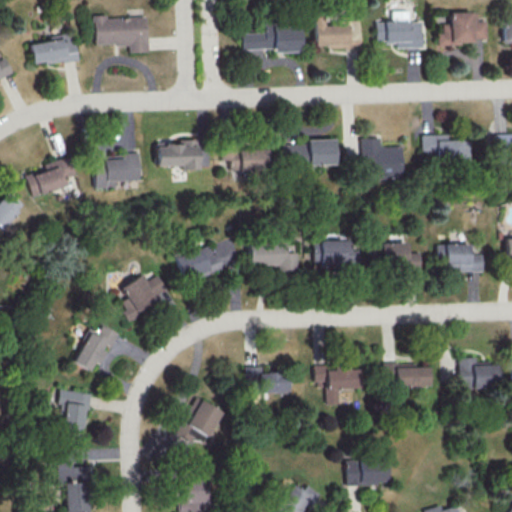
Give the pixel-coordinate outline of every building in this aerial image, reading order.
[(419,47),(418,21),(406,21),(405,10),(388,10),(388,20),(373,21),(373,42),(393,41),(393,47),(419,47)] [(435,44),(469,43),(469,38),(483,37),(483,21),(473,21),(473,11),(446,12),(447,32),(434,32),(435,44)] [(511,42),(511,15),(498,16),(499,43),(511,42)] [(145,51),(144,16),(91,17),(92,44),(126,44),(126,52),(145,51)] [(311,47),(357,46),(356,21),(324,21),(324,16),(310,16),(311,47)] [(261,32),(239,32),(239,48),(270,48),(270,51),(297,51),(297,25),(261,25),(261,32)] [(46,35),(47,40),(27,43),(30,65),(74,58),(70,31),(46,35)] [(2,56),(0,57),(0,74),(9,70),(2,56)] [(511,132),(492,133),(493,161),(511,160),(511,132)] [(418,133),(418,151),(432,151),(432,159),(467,160),(467,139),(446,139),(446,133),(418,133)] [(398,145),(376,145),(376,136),(356,136),(357,156),(360,156),(361,179),(398,178),(398,145)] [(305,164),(332,163),(331,137),(304,138),(305,164)] [(152,146),(153,165),(177,164),(177,169),(194,169),(194,143),(161,144),(161,146),(152,146)] [(279,144),(280,166),(304,165),(303,143),(279,144)] [(264,147),(218,146),(218,159),(226,160),(226,169),(263,169),(264,147)] [(134,152),(102,154),(102,150),(88,151),(91,188),(112,187),(111,180),(136,178),(134,152)] [(65,184),(63,176),(71,174),(65,155),(40,163),(41,168),(22,174),(29,195),(65,184)] [(0,225),(20,204),(3,188),(0,191),(0,225)] [(511,236),(501,237),(501,261),(511,260),(511,236)] [(349,239),(309,240),(310,266),(356,265),(355,246),(349,246),(349,239)] [(376,242),(377,270),(417,268),(416,251),(403,252),(403,241),(376,242)] [(275,264),(275,270),(294,269),(293,251),(283,252),(283,242),(245,243),(245,265),(275,264)] [(433,243),(433,264),(455,264),(455,270),(478,270),(478,254),(465,254),(465,243),(433,243)] [(125,320),(154,301),(136,274),(111,291),(123,309),(119,311),(125,320)] [(108,346),(115,332),(99,324),(95,333),(86,329),(70,361),(88,371),(102,343),(108,346)] [(454,356),(455,387),(498,387),(498,361),(472,362),(472,356),(454,356)] [(335,387),(355,387),(355,364),(309,365),(310,381),(322,381),(322,403),(335,403),(335,387)] [(257,365),(241,366),(241,392),(283,391),(282,371),(257,371),(257,365)] [(86,392),(56,388),(54,401),(62,402),(58,434),(76,436),(78,425),(82,426),(86,392)] [(186,441),(189,435),(200,441),(218,411),(192,396),(171,433),(186,441)] [(342,484),(385,483),(385,458),(341,459),(342,484)] [(62,511),(86,511),(85,464),(69,465),(69,461),(53,461),(54,485),(61,485),(62,511)] [(316,494),(304,483),(298,490),(291,484),(269,511),(270,511),(294,511),(302,503),(306,506),(316,494)] [(511,511),(511,493),(502,511),(511,511)]
